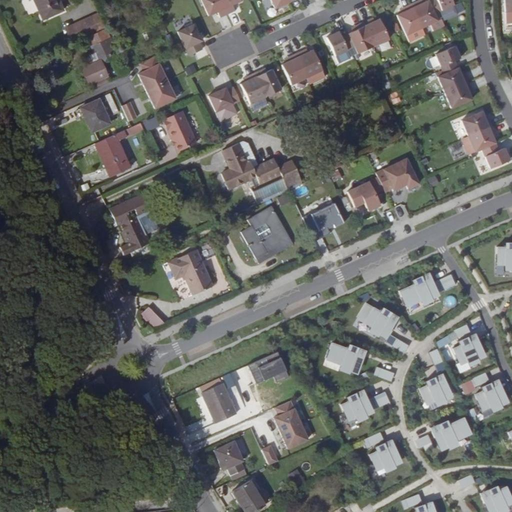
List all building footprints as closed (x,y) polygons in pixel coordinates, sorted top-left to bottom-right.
[(56,0),(46,0),(36,5),(43,19),(61,11),(56,0)] [(220,0),(200,0),(208,15),(216,11),(219,17),(227,13),(220,0)] [(220,0),(227,13),(234,10),(231,4),(239,0),(220,0)] [(271,0),(275,8),(291,0),(271,0)] [(410,4),(421,28),(437,20),(434,14),(427,0),(423,2),(419,4),(417,0),(410,4)] [(427,0),(434,14),(454,4),(451,0),(427,0)] [(511,0),(503,0),(505,14),(511,13),(511,0)] [(410,4),(402,7),(404,11),(400,13),(396,15),(405,35),(421,28),(410,4)] [(71,43),(86,37),(98,31),(91,16),(64,27),(71,43)] [(369,19),(361,22),(372,46),(388,39),(379,19),(374,21),(371,23),(369,19)] [(352,31),(347,33),(354,47),(357,53),(372,46),(361,22),(354,26),(356,29),(352,31)] [(193,24),(177,31),(189,56),(202,49),(199,42),(201,41),(193,24)] [(98,64),(118,55),(105,28),(98,31),(86,37),(93,52),(83,56),(87,66),(79,70),(85,83),(103,75),(98,64)] [(337,31),(325,37),(334,56),(354,47),(347,33),(340,37),(337,31)] [(459,58),(453,45),(434,54),(443,74),(457,68),(453,60),(459,58)] [(302,50),(294,53),(306,77),(321,70),(312,50),(307,52),(304,54),(302,50)] [(306,77),(294,53),(287,57),(289,61),(285,62),(280,65),(290,85),(306,77)] [(42,56),(25,63),(27,68),(34,65),(34,64),(44,60),(42,56)] [(154,57),(139,64),(143,72),(137,75),(154,109),(175,99),(154,57)] [(192,64),(183,68),(186,75),(195,71),(192,64)] [(443,74),(437,77),(443,92),(468,82),(464,74),(461,76),(459,72),(457,68),(443,74)] [(261,69),(253,73),(264,96),(280,89),(271,69),(266,71),(262,73),(261,69)] [(253,73),(246,76),(247,80),(244,81),(239,84),(249,104),(264,96),(253,73)] [(468,82),(443,92),(450,109),(471,99),(469,95),(467,91),(471,90),(468,82)] [(224,88),(207,95),(215,111),(239,100),(232,86),(225,90),(224,88)] [(91,132),(109,124),(98,100),(80,108),(80,109),(84,118),(87,125),(90,130),(91,132)] [(129,102),(121,106),(128,121),(136,117),(129,102)] [(84,118),(80,109),(76,111),(80,120),(84,118)] [(195,143),(180,111),(162,119),(171,139),(173,138),(179,150),(195,143)] [(481,111),(460,120),(467,136),(491,126),(488,118),(484,120),(483,116),(481,111)] [(491,126),(467,136),(474,152),(481,149),(494,143),(492,138),(491,135),(495,133),(491,126)] [(123,130),(94,144),(106,169),(108,174),(109,176),(129,168),(116,141),(126,136),(123,130)] [(173,138),(171,139),(177,151),(179,150),(173,138)] [(251,167),(256,164),(244,139),(236,143),(244,161),(247,159),(251,167)] [(256,204),(301,183),(291,160),(276,167),(272,157),(256,164),(251,167),(247,159),(244,161),(236,143),(221,150),(229,168),(220,172),(227,188),(245,180),(256,204)] [(494,143),(481,149),(489,169),(509,161),(503,148),(498,151),(494,143)] [(326,172),(345,163),(341,155),(323,164),(326,172)] [(383,189),(384,192),(392,188),(392,190),(401,186),(400,185),(405,183),(407,189),(418,184),(406,158),(375,172),(377,176),(377,177),(383,189)] [(377,177),(367,181),(373,194),(383,189),(377,177)] [(373,194),(367,181),(346,192),(353,207),(362,203),(367,211),(379,205),(373,194)] [(141,193),(108,208),(125,244),(119,247),(123,256),(148,245),(135,216),(148,210),(141,193)] [(300,216),(310,240),(329,233),(327,229),(341,223),(333,203),(300,216)] [(274,248),(277,252),(291,244),(271,206),(247,219),(251,226),(241,232),(255,258),(274,248)] [(511,242),(504,243),(504,247),(496,247),(496,254),(496,263),(504,263),(504,268),(511,268),(511,242)] [(258,263),(277,252),(274,248),(255,258),(258,263)] [(209,282),(194,250),(167,262),(174,278),(182,274),(190,290),(209,282)] [(429,297),(437,294),(432,283),(429,277),(422,280),(420,276),(411,280),(413,284),(398,291),(405,305),(419,299),(422,303),(430,300),(429,297)] [(432,284),(437,294),(455,286),(451,276),(432,283),(432,284)] [(378,333),(386,337),(391,327),(392,327),(395,321),(388,317),(390,313),(381,308),(379,312),(365,304),(357,318),(372,326),(369,330),(377,335),(378,333)] [(152,329),(160,322),(146,307),(138,314),(152,329)] [(436,343),(439,349),(451,344),(448,337),(436,343)] [(478,344),(479,344),(476,338),(468,341),(467,337),(457,341),(459,345),(452,349),(455,355),(459,363),(466,360),(468,364),(477,360),(476,358),(483,355),(478,344)] [(349,370),(357,373),(361,362),(363,355),(356,353),(358,348),(348,345),(346,349),(331,344),(326,358),(341,364),(339,369),(348,372),(349,370)] [(426,352),(432,366),(441,362),(435,349),(426,352)] [(256,384),(266,380),(261,367),(244,374),(250,387),(256,384)] [(389,382),(392,373),(374,367),(371,375),(389,382)] [(445,384),(443,378),(435,381),(434,377),(424,381),(426,385),(419,389),(422,395),(425,403),(433,399),(435,404),(444,400),(443,398),(450,395),(445,384)] [(266,380),(256,384),(260,394),(271,389),(266,380)] [(501,390),(502,390),(499,384),(492,387),(490,383),(480,388),(482,392),(475,395),(478,401),(482,409),(489,406),(491,410),(500,406),(499,404),(506,401),(501,390)] [(216,423),(235,415),(222,384),(202,393),(216,423)] [(367,400),(364,394),(357,397),(355,393),(345,398),(347,402),(340,405),(343,411),(347,419),(354,416),(357,420),(365,416),(364,414),(371,411),(367,400)] [(289,401),(275,408),(278,416),(273,418),(287,449),(307,440),(289,401)] [(432,432),(434,439),(435,439),(439,449),(447,446),(448,448),(456,444),(454,439),(462,436),(458,428),(455,421),(448,425),(446,421),(437,425),(439,429),(432,432)] [(412,440),(416,451),(429,446),(425,435),(412,440)] [(233,442),(214,451),(220,463),(223,461),(226,468),(227,468),(231,475),(244,469),(241,461),(242,461),(233,442)] [(395,450),(392,444),(385,447),(383,443),(374,448),(376,452),(368,455),(371,461),(372,461),(375,469),(383,466),(385,470),(393,466),(392,464),(400,461),(395,450)] [(270,446),(262,450),(265,456),(269,465),(277,461),(270,446)] [(296,470),(285,475),(290,484),(301,479),(296,470)] [(469,474),(456,480),(459,489),(473,483),(469,474)] [(243,511),(251,511),(271,500),(262,487),(258,490),(252,479),(232,491),(236,499),(243,511)] [(481,497),(484,504),(487,511),(493,511),(496,511),(499,511),(506,509),(504,504),(511,501),(507,493),(508,493),(505,487),(498,490),(496,486),(486,490),(488,494),(481,497)] [(344,506),(352,501),(349,495),(340,500),(344,506)]
